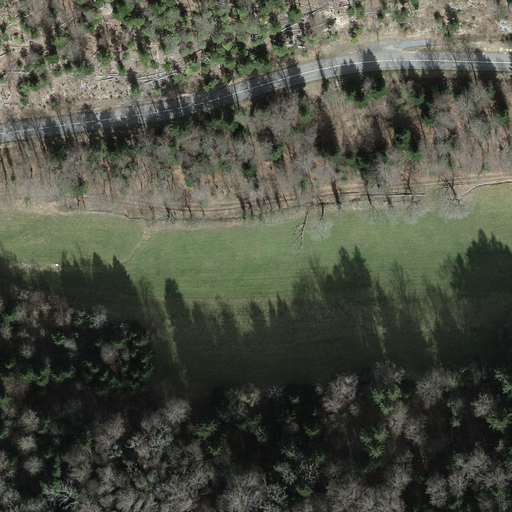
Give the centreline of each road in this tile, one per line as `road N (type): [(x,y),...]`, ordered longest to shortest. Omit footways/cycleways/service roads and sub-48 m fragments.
road 1 (secondary): [(0,133),(195,104),(342,64),(511,62)]
road 2 (track): [(0,196),(210,207),(511,175)]
